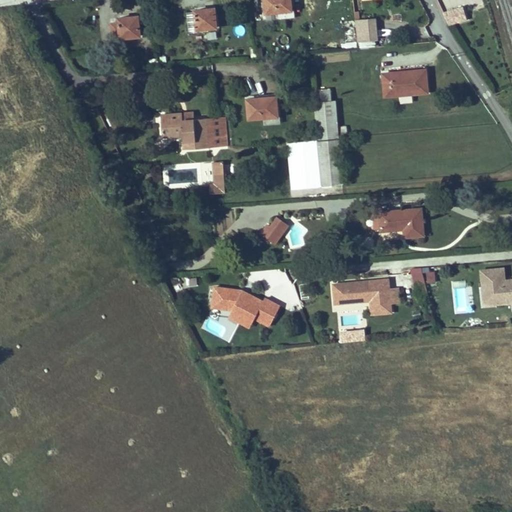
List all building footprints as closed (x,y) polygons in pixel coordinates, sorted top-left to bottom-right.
[(291,0),(264,0),(266,13),(276,12),(291,11),(292,9),(291,0)] [(459,15),(452,2),(442,8),(449,20),(459,15)] [(197,31),(197,29),(217,27),(215,11),(206,12),(206,9),(195,10),(195,12),(187,12),(189,32),(197,31)] [(292,9),(291,11),(276,12),(277,19),(295,17),(294,9),(292,9)] [(111,23),(112,39),(140,36),(139,19),(130,20),(130,17),(119,18),(119,22),(111,23)] [(356,20),(359,42),(380,40),(377,17),(356,20)] [(428,93),(426,69),(383,73),(385,96),(428,93)] [(277,96),(247,99),(249,118),(264,117),(278,116),(277,96)] [(335,100),(315,102),(318,139),(339,138),(336,114),(335,100)] [(127,123),(119,109),(107,115),(115,129),(127,123)] [(162,137),(183,135),(184,149),(227,146),(225,117),(194,119),(183,120),(182,113),(161,115),(162,137)] [(280,116),(278,116),(264,117),(264,124),(280,123),(280,116)] [(322,186),(343,184),(339,138),(318,139),(322,186)] [(225,193),(224,173),(214,174),(214,185),(208,185),(209,194),(225,193)] [(380,212),(379,214),(381,228),(381,230),(404,228),(405,237),(424,235),(421,209),(380,212)] [(270,228),(267,225),(261,233),(275,243),(288,226),(278,218),(270,228)] [(504,267),(479,269),(481,307),(511,305),(511,312),(511,311),(511,278),(505,278),(504,267)] [(425,284),(436,282),(434,271),(412,275),(416,296),(427,294),(425,284)] [(189,286),(197,285),(196,277),(188,279),(189,286)] [(389,278),(331,284),(333,309),(369,306),(370,316),(392,314),(391,304),(401,304),(399,288),(390,288),(389,278)] [(214,285),(210,309),(230,312),(229,319),(251,329),(254,322),(259,323),(271,328),(282,305),(270,299),(261,298),(242,289),(214,285)] [(341,342),(365,342),(365,330),(341,330),(341,342)]
